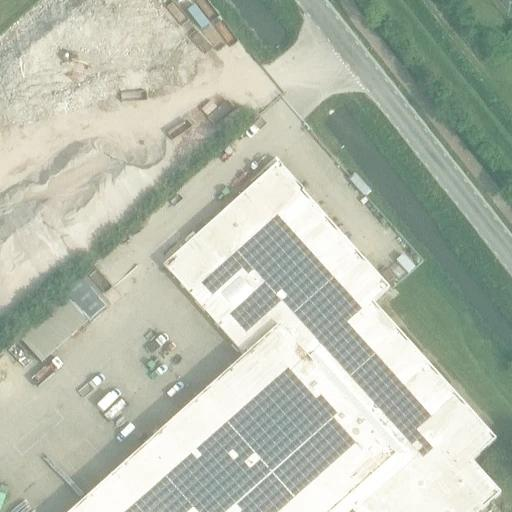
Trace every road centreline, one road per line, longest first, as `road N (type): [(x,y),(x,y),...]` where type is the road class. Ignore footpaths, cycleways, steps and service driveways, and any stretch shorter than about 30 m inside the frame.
road 1 (tertiary): [(511,259),(307,0)]
road 2 (unknown): [(0,414),(141,305)]
